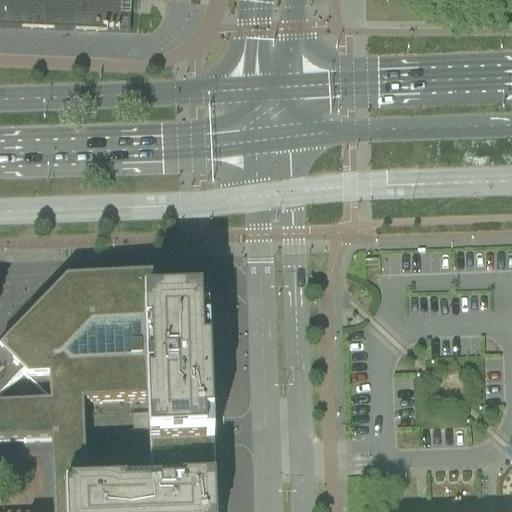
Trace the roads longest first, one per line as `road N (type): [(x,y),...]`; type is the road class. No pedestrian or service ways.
road 1 (unclassified): [(302,511),(289,140)]
road 2 (unclassified): [(251,142),(267,511)]
road 3 (secondary): [(0,153),(251,142)]
road 4 (secondary): [(248,91),(0,101)]
road 5 (secondary): [(289,140),(511,128)]
road 6 (secondary): [(475,81),(444,66),(319,51),(298,0)]
road 7 (secondary): [(475,81),(290,89)]
